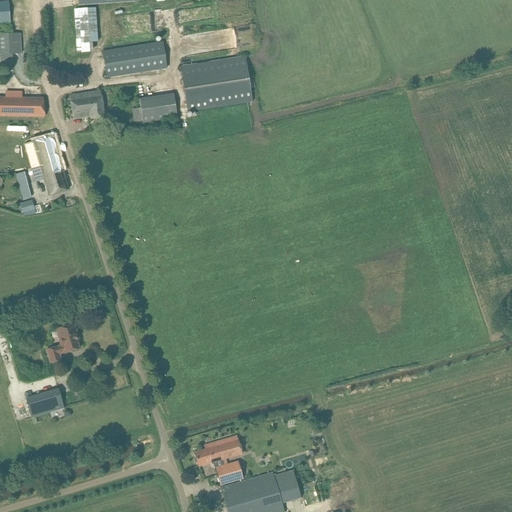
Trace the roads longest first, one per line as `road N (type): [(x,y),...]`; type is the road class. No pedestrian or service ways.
road 1 (unclassified): [(169,459),(46,84)]
road 2 (unclassified): [(0,510),(169,459)]
